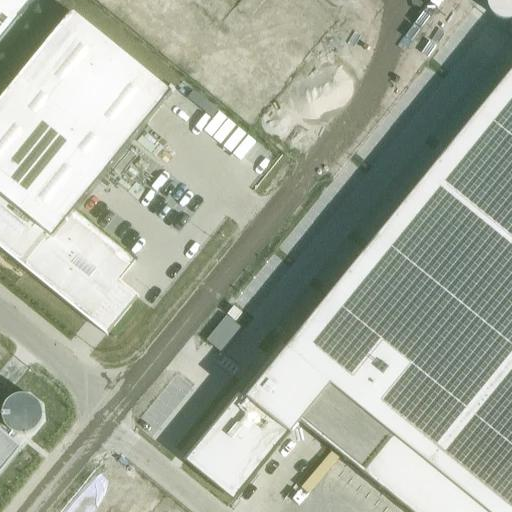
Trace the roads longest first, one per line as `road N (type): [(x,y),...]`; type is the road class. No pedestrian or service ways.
road 1 (unclassified): [(116,412),(283,196),(315,136),(325,76),(389,0)]
road 2 (unknown): [(116,412),(233,511)]
road 3 (unclassified): [(0,317),(116,412)]
road 4 (unclassified): [(35,511),(116,412)]
